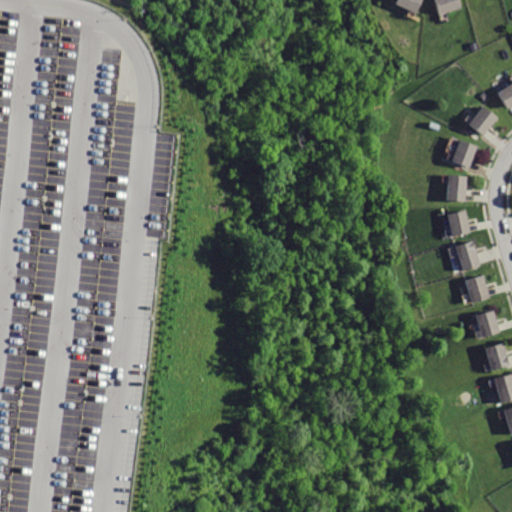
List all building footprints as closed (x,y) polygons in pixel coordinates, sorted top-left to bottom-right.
[(398,0),(397,2),(420,12),(425,0),(398,0)] [(437,0),(440,12),(463,7),(461,0),(437,0)] [(511,84),(499,93),(508,107),(511,104),(511,84)] [(491,106),(473,125),(485,136),(502,117),(491,106)] [(461,139),(453,159),(473,167),(481,147),(461,139)] [(452,174),(449,200),(468,202),(471,176),(452,174)] [(450,213),(456,235),(474,231),(468,208),(450,213)] [(458,246),(465,269),(484,264),(476,240),(458,246)] [(467,280),(474,303),(493,297),(486,274),(467,280)] [(480,314),(487,337),(505,331),(498,309),(480,314)] [(488,347),(495,370),(511,364),(511,357),(507,342),(488,347)] [(511,374),(497,379),(504,402),(511,399),(511,374)] [(508,433),(511,432),(511,406),(503,408),(508,433)]
